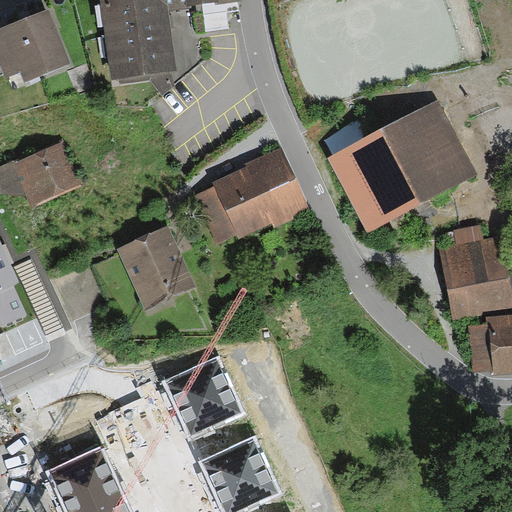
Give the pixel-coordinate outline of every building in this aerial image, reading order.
[(94,0),(107,86),(174,76),(165,12),(237,2),(236,0),(94,0)] [(48,13),(0,32),(0,68),(4,78),(19,72),(24,84),(69,65),(48,13)] [(427,103),(327,162),(368,230),(467,170),(427,103)] [(59,139),(0,164),(0,191),(3,198),(20,190),(26,205),(78,182),(59,139)] [(275,153),(192,192),(218,247),(300,208),(275,153)] [(166,228),(115,249),(141,310),(191,289),(166,228)] [(497,235),(441,247),(456,317),(511,305),(497,235)] [(0,331),(29,317),(15,287),(20,285),(0,242),(0,331)] [(487,330),(467,332),(470,373),(511,369),(511,317),(486,319),(487,330)] [(4,332),(0,334),(0,354),(12,349),(4,332)] [(220,355),(162,380),(188,439),(246,414),(220,355)] [(256,434),(199,460),(221,511),(239,511),(282,493),(256,434)] [(133,511),(103,445),(46,470),(64,511),(133,511)]
